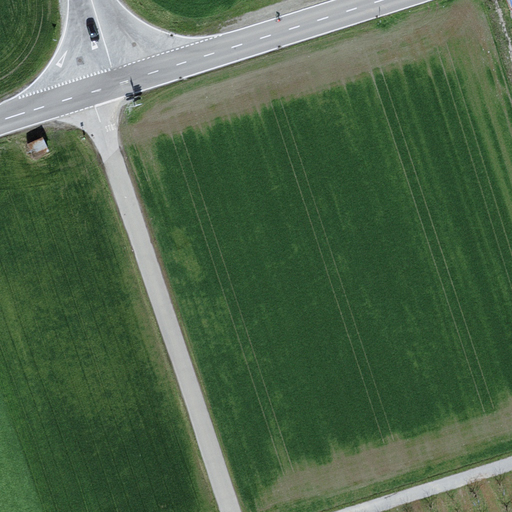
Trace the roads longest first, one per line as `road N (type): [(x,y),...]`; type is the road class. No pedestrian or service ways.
road 1 (track): [(227,511),(90,92)]
road 2 (tertiary): [(382,0),(116,83)]
road 3 (track): [(511,464),(361,511)]
road 4 (tertiary): [(116,83),(0,120)]
